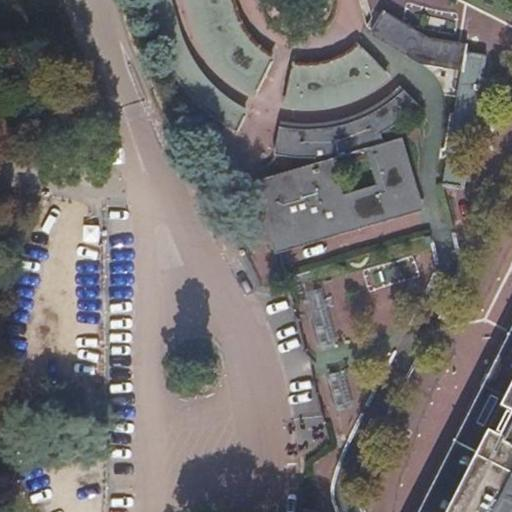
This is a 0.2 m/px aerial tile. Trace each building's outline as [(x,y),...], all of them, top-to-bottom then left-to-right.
[(184,52),(180,42),(167,0),(145,0),(160,50),(169,67),(176,79),(185,90),(199,104),(211,115),(223,124),(236,132),(245,114),(236,107),(219,94),(210,87),(201,77),(190,62),(184,52)] [(236,24),(230,10),(226,0),(191,0),(199,27),(205,40),(211,50),(221,63),(230,72),(241,80),(257,88),(272,59),(258,50),(252,45),(245,37),(236,24)] [(418,55),(466,65),(468,52),(421,41),(379,14),(371,25),(418,55)] [(386,72),(362,48),(355,52),(338,60),(328,63),(315,65),(307,65),(296,65),(289,99),(301,100),(311,101),(320,100),(331,98),(343,95),(356,90),(376,79),(386,72)] [(449,185),(461,187),(483,52),(472,50),(449,185)] [(283,126),(277,153),(316,155),(319,166),(259,182),(276,246),(418,209),(400,145),(388,148),(382,125),(390,121),(402,112),(416,100),(405,90),(396,98),(386,105),(375,111),(365,116),(350,121),(337,124),(315,127),(296,127),(283,126)] [(303,294),(319,352),(335,348),(320,290),(303,294)] [(511,511),(511,352),(430,511),(511,511)] [(325,378),(335,415),(351,411),(341,373),(325,378)]
